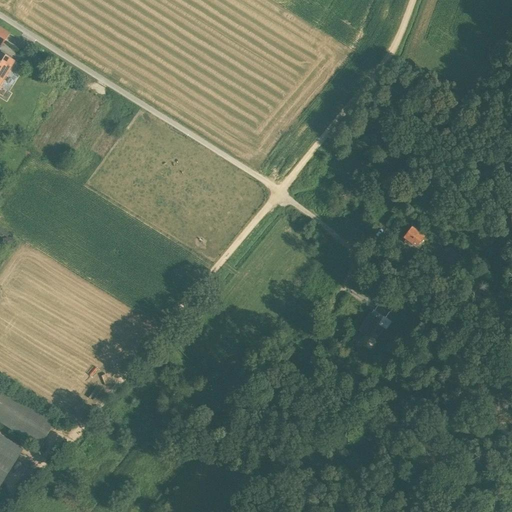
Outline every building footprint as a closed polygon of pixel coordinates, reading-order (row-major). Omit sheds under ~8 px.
[(9,35),(0,29),(0,46),(1,47),(9,35)] [(0,83),(14,61),(0,52),(0,83)] [(424,237),(411,227),(404,237),(408,240),(406,242),(410,245),(411,243),(416,247),(424,237)] [(390,313),(379,306),(375,311),(391,323),(397,315),(391,311),(390,313)] [(381,320),(371,313),(361,327),(364,329),(369,332),(366,335),(375,341),(383,328),(378,325),(381,320)] [(375,341),(366,335),(369,332),(364,329),(356,341),(372,352),(378,343),(375,341)] [(397,344),(394,342),(390,347),(392,349),(391,352),(394,354),(399,347),(396,345),(397,344)] [(56,420),(4,389),(0,395),(0,421),(40,446),(56,420)] [(0,455),(0,483),(13,463),(0,455)]
